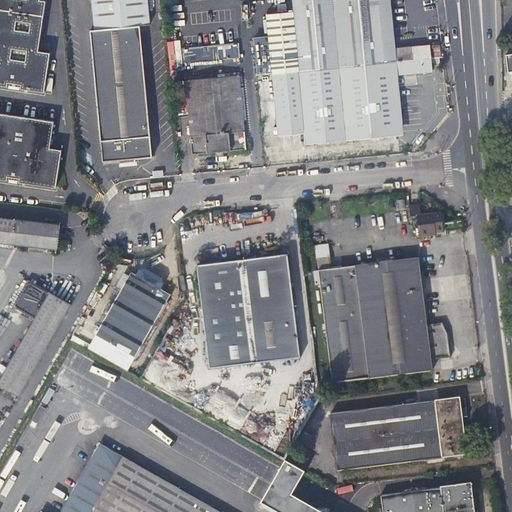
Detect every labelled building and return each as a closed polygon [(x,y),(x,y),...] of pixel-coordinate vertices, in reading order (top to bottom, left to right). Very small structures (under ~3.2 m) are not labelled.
[(0,0),(0,58),(0,59),(0,84),(9,86),(19,88),(44,92),(50,51),(40,49),(47,0),(0,0)] [(151,25),(148,0),(127,0),(95,3),(92,3),(94,31),(89,31),(101,142),(103,163),(120,161),(120,164),(137,163),(136,160),(153,158),(151,137),(142,26),(151,25)] [(271,37),(280,122),(304,119),(305,132),(306,143),(402,133),(396,74),(433,71),(430,46),(394,50),(388,0),(293,0),(297,34),(271,37)] [(184,49),(185,63),(241,58),(240,43),(184,49)] [(201,80),(201,77),(188,78),(188,82),(187,82),(192,138),(191,138),(192,154),(247,149),(246,131),(245,131),(240,77),(227,78),(226,74),(218,75),(218,79),(201,80)] [(18,180),(18,183),(55,187),(61,147),(50,145),(54,119),(0,111),(0,180),(5,181),(5,178),(18,180)] [(304,119),(280,122),(281,134),(305,132),(304,119)] [(430,234),(436,234),(443,233),(441,214),(420,216),(419,206),(410,206),(411,217),(417,217),(420,242),(430,241),(430,234)] [(60,225),(0,217),(0,243),(57,250),(60,225)] [(197,267),(210,368),(299,358),(287,256),(197,267)] [(325,271),(342,269),(341,256),(323,258),(325,271)] [(426,327),(418,260),(342,269),(325,271),(319,272),(332,383),(432,371),(431,360),(450,358),(447,336),(442,325),(426,327)] [(118,297),(96,336),(136,358),(168,300),(171,295),(150,284),(153,279),(138,270),(135,275),(132,273),(130,278),(125,275),(114,295),(118,297)] [(29,279),(13,306),(33,318),(55,331),(71,303),(29,279)] [(89,332),(96,336),(118,297),(114,295),(111,293),(89,332)] [(168,300),(136,358),(141,361),(173,303),(168,300)] [(55,331),(33,318),(0,377),(0,383),(19,395),(55,331)] [(96,336),(89,350),(128,372),(136,358),(96,336)] [(461,419),(459,401),(458,399),(330,416),(338,473),(466,456),(461,419)] [(465,400),(459,401),(461,419),(468,418),(465,400)] [(92,511),(123,459),(98,444),(58,511),(92,511)] [(322,511),(293,497),(307,469),(284,457),(259,508),(268,511),(322,511)] [(216,511),(123,459),(92,511),(216,511)] [(475,511),(472,484),(381,496),(383,511),(475,511)]
